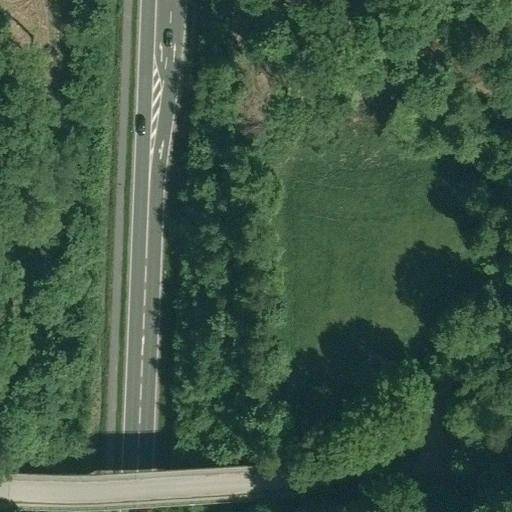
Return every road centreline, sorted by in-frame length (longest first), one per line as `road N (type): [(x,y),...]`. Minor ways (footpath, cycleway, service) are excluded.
road 1 (primary): [(135,511),(162,0)]
road 2 (residential): [(0,499),(441,483)]
road 3 (residential): [(441,483),(455,440),(511,371)]
